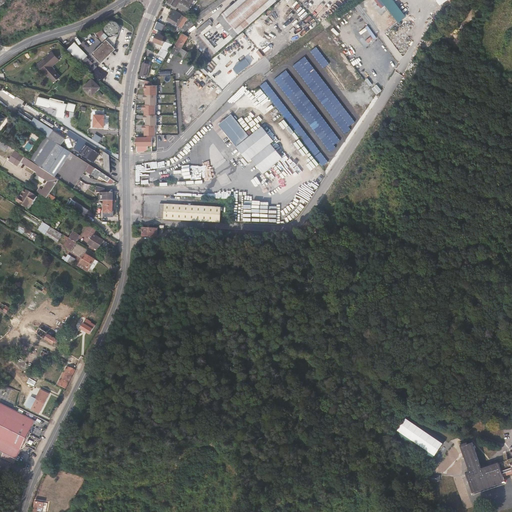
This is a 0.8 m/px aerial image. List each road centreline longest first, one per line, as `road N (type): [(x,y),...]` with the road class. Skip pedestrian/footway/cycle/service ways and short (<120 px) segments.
road 1 (secondary): [(127,257),(101,345),(22,511)]
road 2 (secondary): [(127,257),(127,103),(156,2)]
road 3 (secondary): [(0,60),(116,5)]
